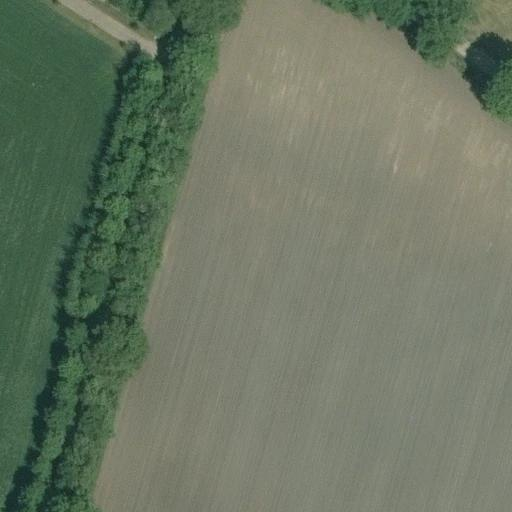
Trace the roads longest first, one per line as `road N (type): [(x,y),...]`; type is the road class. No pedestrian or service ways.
road 1 (track): [(173,45),(52,511)]
road 2 (track): [(396,0),(511,82)]
